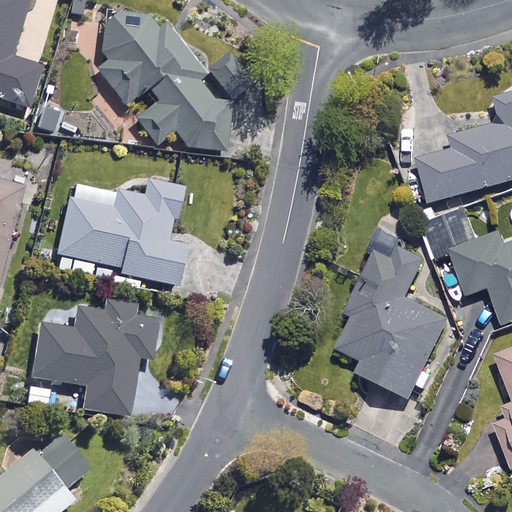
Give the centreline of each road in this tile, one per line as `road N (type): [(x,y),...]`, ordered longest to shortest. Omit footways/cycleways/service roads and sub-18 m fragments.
road 1 (residential): [(227,407),(283,244),(325,11)]
road 2 (residential): [(227,407),(443,511)]
road 3 (residential): [(325,11),(413,20),(511,0)]
road 4 (residential): [(169,511),(227,407)]
